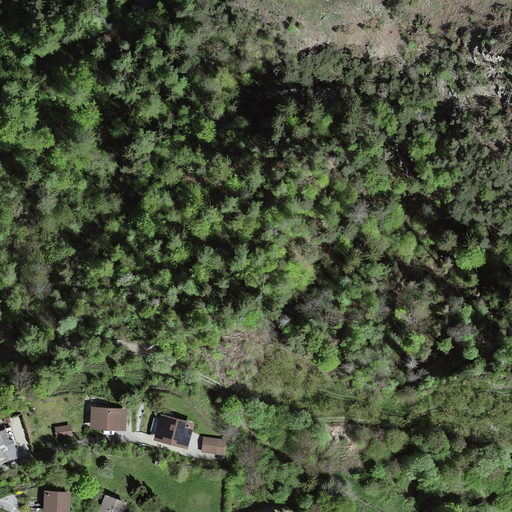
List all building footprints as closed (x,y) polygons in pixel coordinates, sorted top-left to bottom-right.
[(123,409),(86,406),(88,429),(123,431),(123,409)] [(190,423),(155,414),(152,440),(185,451),(190,423)] [(1,431),(0,430),(0,464),(18,459),(12,440),(4,442),(1,431)] [(225,454),(226,436),(203,435),(202,452),(225,454)] [(66,511),(67,493),(40,492),(39,511),(66,511)] [(123,511),(126,504),(101,496),(96,511),(123,511)]
